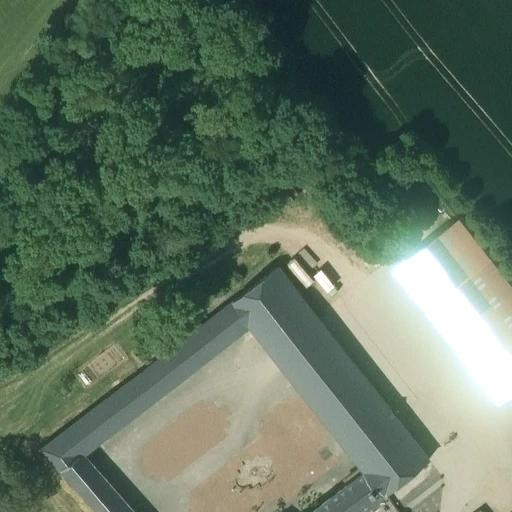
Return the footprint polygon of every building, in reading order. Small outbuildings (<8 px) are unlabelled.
[(511,283),(459,211),(390,261),(493,403),(509,391),(511,394),(511,283)] [(435,460),(334,330),(283,268),(238,303),(256,326),(372,472),(390,495),(435,460)] [(238,303),(48,449),(67,471),(88,455),(95,451),(256,326),(238,303)] [(152,421),(158,429),(176,417),(170,409),(152,421)] [(138,511),(88,455),(67,471),(103,511),(138,511)] [(218,465),(185,503),(194,511),(224,511),(245,489),(218,465)] [(372,472),(328,505),(333,511),(368,511),(390,495),(372,472)] [(390,495),(368,511),(395,511),(401,508),(390,495)]
